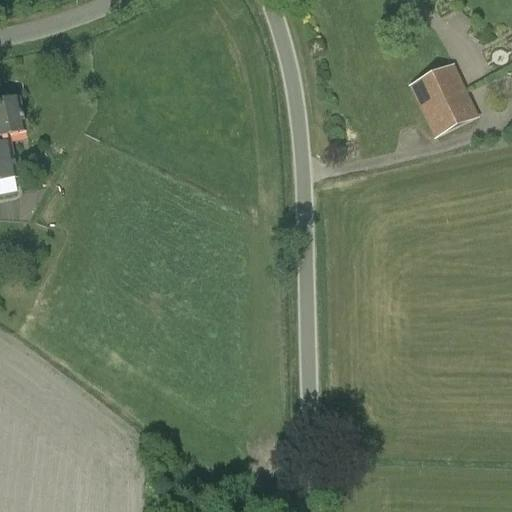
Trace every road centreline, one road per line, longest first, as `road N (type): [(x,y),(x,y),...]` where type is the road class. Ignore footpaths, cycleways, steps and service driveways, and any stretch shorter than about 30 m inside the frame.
road 1 (unclassified): [(311,511),(303,178),(295,102),(268,0)]
road 2 (tertiary): [(0,40),(122,0)]
